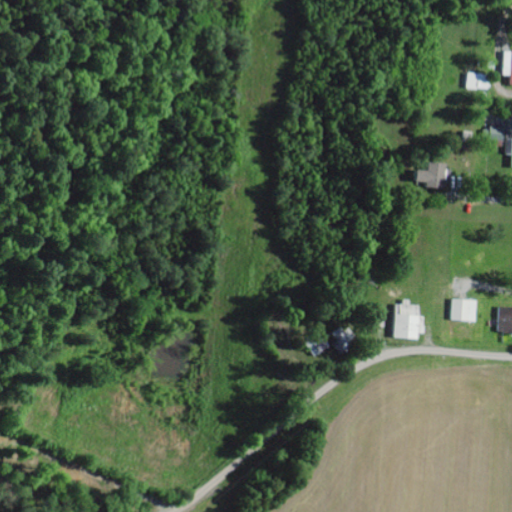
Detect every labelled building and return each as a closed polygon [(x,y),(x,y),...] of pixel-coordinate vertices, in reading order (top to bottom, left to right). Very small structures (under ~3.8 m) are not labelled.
[(467,89),(489,92),(491,76),(469,73),(467,89)] [(490,141),(504,142),(505,129),(490,128),(490,141)] [(428,173),(417,172),(416,183),(427,184),(426,190),(445,192),(447,165),(429,164),(428,173)] [(475,323),(476,301),(452,300),(451,321),(475,323)] [(396,306),(395,340),(419,340),(419,304),(404,304),(404,306),(396,306)] [(498,332),(511,332),(511,308),(499,308),(498,332)] [(330,338),(345,354),(357,343),(343,326),(330,338)] [(332,348),(325,338),(310,347),(315,357),(332,348)]
